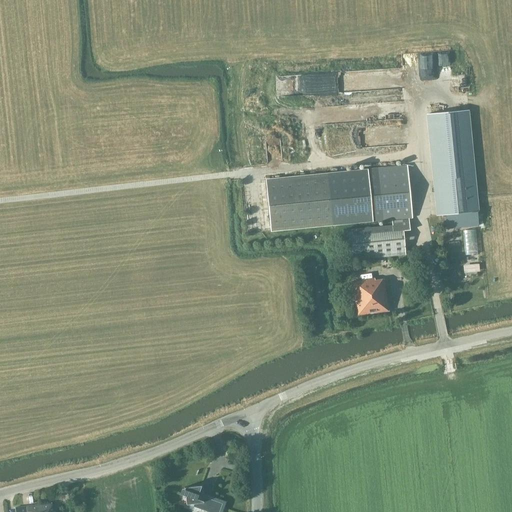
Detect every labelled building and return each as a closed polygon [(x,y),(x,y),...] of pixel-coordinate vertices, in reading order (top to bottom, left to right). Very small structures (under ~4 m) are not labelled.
[(467,110),(427,114),(437,216),(441,215),(445,215),(447,229),(479,226),(477,212),(477,210),(467,110)] [(409,219),(412,218),(407,166),(327,174),(327,175),(265,181),(270,231),(332,225),(332,226),(392,220),(392,225),(342,230),(343,237),(346,261),(350,261),(406,255),(403,231),(410,231),(409,219)] [(346,261),(338,262),(339,272),(351,271),(350,261),(346,261)] [(357,316),(388,312),(383,279),(374,280),(374,279),(352,283),(357,316)] [(207,511),(219,511),(222,504),(198,495),(201,486),(184,488),(186,505),(195,504),(193,507),(207,511)] [(40,511),(53,511),(51,503),(39,505),(40,511)]
